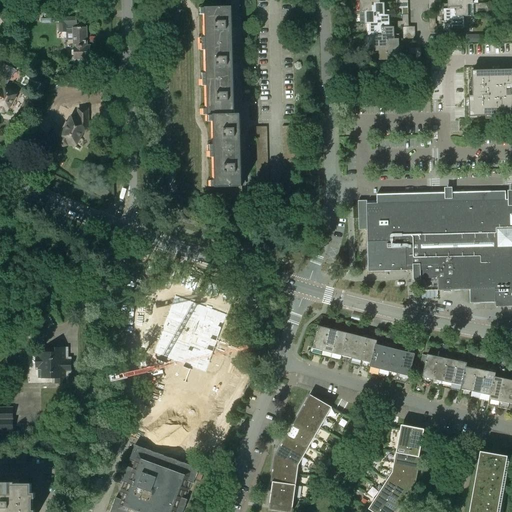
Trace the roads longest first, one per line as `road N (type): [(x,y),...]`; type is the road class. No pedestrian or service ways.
road 1 (residential): [(306,289),(329,205),(321,0)]
road 2 (residential): [(511,428),(279,361)]
road 3 (residential): [(120,229),(128,179),(124,0)]
road 4 (tertiary): [(511,336),(306,289)]
road 5 (tertiary): [(306,289),(120,229)]
road 6 (residential): [(223,511),(279,361)]
road 7 (tertiary): [(120,229),(0,176)]
